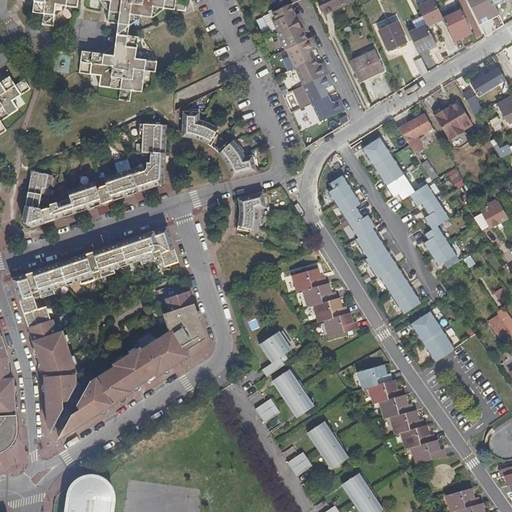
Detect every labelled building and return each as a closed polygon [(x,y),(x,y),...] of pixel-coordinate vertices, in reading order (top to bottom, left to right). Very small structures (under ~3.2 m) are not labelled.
[(33,0),(32,13),(42,14),(41,24),(52,26),(55,4),(77,8),(78,0),(33,0)] [(101,0),(109,1),(106,22),(118,24),(117,29),(128,30),(130,14),(151,17),(153,6),(174,9),(175,0),(101,0)] [(352,2),(351,0),(317,0),(324,15),(352,2)] [(430,0),(417,7),(425,25),(427,27),(443,20),(443,18),(433,0),(430,0)] [(482,0),(484,4),(477,8),(484,22),(511,10),(506,0),(482,0)] [(320,68),(318,65),(315,58),(311,60),(307,52),(316,48),(311,37),(307,39),(302,30),(298,31),(295,24),(292,17),(296,16),(290,4),(279,9),(278,7),(269,12),(270,14),(274,13),(277,20),(273,21),(278,31),(277,32),(277,33),(278,36),(284,49),(285,50),(286,50),(287,49),(295,67),(321,121),(345,110),(340,99),(331,103),(325,89),(334,85),(325,66),(320,68)] [(443,18),(443,20),(453,41),(471,32),(461,9),(443,18)] [(377,31),(399,21),(396,14),(374,25),(377,31)] [(257,20),(263,32),(273,28),(268,15),(257,20)] [(298,31),(302,30),(296,16),(292,17),(295,24),(298,31)] [(407,43),(398,23),(381,31),(390,51),(407,43)] [(425,25),(410,33),(418,49),(419,53),(435,45),(427,27),(425,25)] [(128,30),(117,29),(114,56),(81,51),(78,73),(100,76),(98,87),(119,90),(118,99),(130,101),(131,92),(141,93),(144,71),(155,72),(156,62),(135,59),(138,37),(127,36),(128,30)] [(375,51),(350,62),(359,81),(383,69),(375,51)] [(429,72),(422,58),(415,61),(423,76),(429,72)] [(492,72),(472,84),(479,96),(499,83),(492,72)] [(0,134),(6,131),(0,123),(19,111),(12,101),(30,89),(24,80),(15,86),(9,78),(0,83),(0,134)] [(467,85),(460,89),(468,103),(474,99),(467,85)] [(511,94),(497,102),(507,122),(511,118),(511,94)] [(472,125),(459,101),(435,115),(448,137),(462,129),(463,130),(472,125)] [(300,130),(317,124),(314,115),(307,118),(304,109),(294,112),(300,130)] [(209,145),(220,128),(209,122),(199,119),(200,113),(184,112),(183,136),(196,139),(209,145)] [(426,114),(398,129),(415,154),(423,149),(420,143),(422,141),(419,135),(424,133),(425,135),(434,129),(426,114)] [(495,130),(503,126),(499,117),(491,120),(495,130)] [(162,184),(167,125),(140,124),(139,138),(142,139),(142,153),(151,153),(151,163),(148,163),(147,170),(141,173),(139,167),(69,191),(70,198),(50,205),(51,208),(42,210),(41,209),(39,208),(43,189),(50,190),(53,176),(32,172),(23,221),(31,227),(49,221),(107,202),(162,184)] [(447,269),(459,261),(437,227),(450,219),(427,184),(414,192),(379,138),(362,149),(393,197),(398,194),(402,200),(410,195),(417,207),(422,204),(429,215),(424,218),(432,230),(425,235),(429,241),(423,244),(438,266),(443,263),(447,269)] [(232,178),(257,172),(252,156),(247,158),(241,147),(235,140),(220,153),(225,160),(229,168),(232,178)] [(511,153),(508,147),(497,154),(501,160),(511,153)] [(427,160),(422,164),(431,177),(437,173),(427,160)] [(404,314),(420,303),(372,229),(375,227),(368,216),(363,219),(355,207),(360,204),(342,176),(330,184),(334,190),(329,193),(359,238),(356,240),(368,258),(365,260),(378,279),(380,277),(404,314)] [(501,194),(498,187),(492,191),(495,198),(501,194)] [(261,210),(267,209),(263,193),(238,200),(241,210),(241,219),(239,227),(258,231),(260,221),(261,210)] [(483,213),(477,216),(479,220),(485,230),(489,227),(490,229),(507,220),(498,203),(496,204),(495,202),(483,208),(484,210),(482,212),(483,213)] [(13,279),(29,327),(51,320),(46,307),(38,309),(34,299),(41,296),(42,298),(55,294),(54,290),(80,281),(82,285),(116,273),(115,270),(140,261),(142,265),(156,260),(155,258),(161,257),(165,267),(179,263),(167,227),(151,233),(87,254),(32,273),(13,279)] [(470,268),(476,264),(471,256),(465,260),(470,268)] [(340,308),(338,299),(336,291),(332,292),(330,293),(327,284),(325,277),(322,278),(319,278),(316,269),(293,275),(297,292),(303,290),(308,307),(314,305),(319,322),(325,320),(329,336),(359,328),(357,321),(353,322),(351,323),(348,313),(346,306),(343,307),(340,308)] [(504,287),(495,292),(499,300),(508,295),(504,287)] [(171,313),(195,305),(190,291),(188,291),(166,299),(171,313)] [(195,305),(171,313),(165,315),(170,329),(173,331),(142,351),(140,348),(114,365),(116,367),(93,381),(94,383),(88,386),(77,406),(79,410),(72,415),(64,430),(66,433),(67,435),(133,393),(132,392),(131,391),(156,375),(157,376),(158,377),(190,357),(189,356),(186,350),(205,338),(206,337),(195,305)] [(436,361),(454,349),(429,312),(411,324),(436,361)] [(503,345),(511,339),(511,335),(500,315),(489,321),(503,345)] [(34,342),(57,334),(53,319),(51,320),(29,327),(34,342)] [(283,356),(291,350),(288,344),(290,343),(281,329),(261,343),(272,359),(277,355),(279,358),(264,368),(269,375),(287,362),(283,356)] [(44,378),(76,376),(78,375),(63,332),(57,334),(34,342),(44,373),(44,378)] [(8,355),(6,351),(0,353),(0,364),(9,364),(8,358),(8,355)] [(0,418),(16,418),(15,401),(14,388),(10,379),(9,368),(9,364),(0,364),(0,418)] [(369,387),(393,381),(391,373),(388,374),(385,375),(382,365),(358,372),(363,388),(369,387)] [(276,382),(287,398),(301,389),(303,388),(299,381),(300,380),(292,368),(279,376),(281,379),(276,382)] [(76,376),(44,378),(48,426),(55,425),(64,409),(63,402),(68,401),(77,385),(76,376)] [(379,402),(404,395),(401,388),(398,389),(396,389),(393,381),(369,387),(374,403),(379,402)] [(301,389),(287,398),(284,400),(294,415),(299,411),(301,414),(314,406),(306,393),(305,394),(301,389)] [(390,417),(414,410),(412,403),(409,404),(406,404),(404,395),(379,402),(384,419),(390,417)] [(257,407),(262,414),(275,406),(278,404),(273,397),(257,407)] [(275,406),(262,414),(259,416),(264,423),(280,412),(275,406)] [(401,432),(425,425),(423,418),(420,419),(417,420),(414,410),(390,417),(395,434),(401,432)] [(16,418),(0,418),(0,452),(1,452),(8,448),(13,443),(15,437),(16,432),(16,418)] [(331,434),(333,433),(324,421),(311,429),(313,433),(308,436),(329,467),(334,463),(336,466),(349,457),(341,445),(339,446),(331,434)] [(411,446),(435,440),(434,433),(430,434),(428,435),(425,425),(401,432),(405,448),(411,446)] [(435,440),(411,446),(416,463),(446,455),(444,448),(441,449),(438,449),(435,440)] [(311,465),(303,452),(287,462),(296,476),(311,465)] [(511,465),(510,466),(500,470),(502,476),(505,475),(507,475),(511,484),(511,489),(511,465)] [(366,485),(367,484),(359,472),(346,481),(348,484),(343,487),(359,511),(379,511),(384,509),(375,496),(374,497),(366,485)] [(111,511),(113,499),(112,492),(109,485),(106,481),(100,478),(93,476),(85,476),(74,483),(70,491),(69,497),(70,497),(68,511),(111,511)] [(489,511),(487,511),(482,511),(480,503),(478,496),(475,497),(472,498),(470,488),(446,494),(451,511),(457,510),(457,511),(489,511)]
